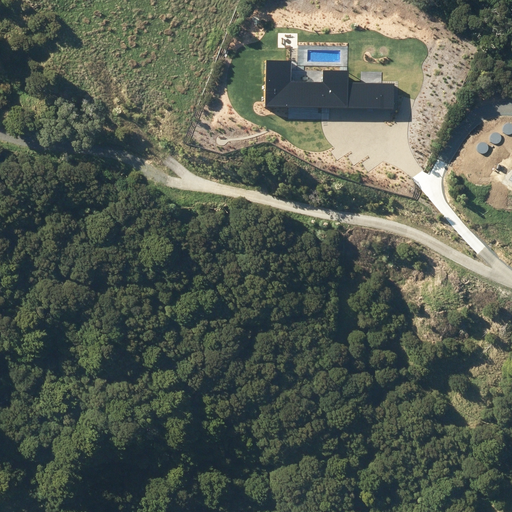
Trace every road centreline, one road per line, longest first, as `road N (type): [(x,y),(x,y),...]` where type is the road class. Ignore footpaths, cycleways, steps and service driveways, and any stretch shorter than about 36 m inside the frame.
road 1 (track): [(511,276),(406,226),(252,184),(180,186),(144,158),(111,146),(45,148),(0,137)]
road 2 (track): [(511,273),(470,240),(437,199),(433,174),(465,125),(499,107),(511,109)]
road 3 (track): [(227,185),(181,169),(146,142),(93,59)]
